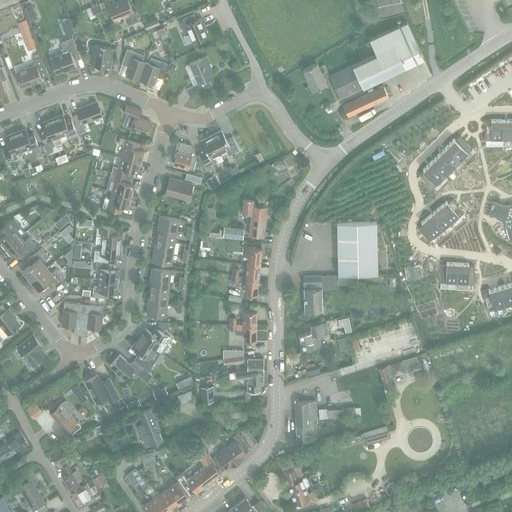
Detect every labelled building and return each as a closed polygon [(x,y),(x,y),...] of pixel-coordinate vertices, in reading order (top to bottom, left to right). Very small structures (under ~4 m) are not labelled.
[(127,0),(120,0),(107,5),(113,20),(133,12),(127,0)] [(93,14),(103,10),(99,3),(90,7),(93,14)] [(193,13),(177,20),(183,33),(188,31),(192,42),(208,36),(203,25),(204,25),(201,17),(195,19),(193,13)] [(339,97),(404,66),(405,66),(422,58),(407,21),(369,39),(371,41),(366,44),(371,55),(329,75),(339,97)] [(154,26),(159,36),(167,32),(163,22),(154,26)] [(111,31),(115,40),(121,37),(117,29),(111,31)] [(49,58),(55,73),(68,68),(69,70),(76,67),(71,54),(78,52),(72,37),(60,42),(62,48),(60,49),(62,53),(49,58)] [(112,48),(93,45),(90,64),(103,66),(104,62),(110,63),(112,48)] [(139,79),(141,72),(145,62),(142,61),(144,55),(126,49),(121,63),(128,65),(125,73),(139,79)] [(15,72),(21,87),(41,79),(41,78),(48,75),(41,56),(33,59),(35,65),(15,72)] [(212,77),(211,72),(208,65),(209,65),(206,56),(189,64),(198,83),(186,89),(189,96),(212,84),(209,78),(212,77)] [(162,78),(164,72),(168,64),(150,58),(148,63),(145,62),(141,72),(139,79),(153,84),(156,76),(162,78)] [(326,83),(321,72),(326,70),(323,64),(318,66),(316,63),(301,70),(311,90),(326,83)] [(347,116),(387,97),(382,86),(342,105),(347,116)] [(82,123),(102,115),(96,101),(78,108),(77,109),(78,114),(73,116),(77,126),(79,133),(85,130),(82,123)] [(130,126),(129,127),(147,134),(151,122),(138,117),(141,110),(126,104),(123,111),(127,113),(123,124),(130,126)] [(63,114),(52,118),(59,137),(66,134),(68,139),(71,138),(73,142),(79,140),(74,127),(73,125),(67,127),(63,114)] [(59,137),(52,118),(42,122),(47,135),(41,137),(44,144),(47,153),(53,151),(52,147),(62,143),(59,137)] [(491,121),(485,121),(485,139),(502,139),(502,119),(491,119),(491,121)] [(511,119),(502,119),(502,139),(511,138),(511,119)] [(25,128),(15,132),(22,151),(28,148),(30,153),(40,149),(35,136),(29,138),(25,128)] [(221,130),(211,135),(220,153),(226,150),(228,155),(239,149),(232,137),(226,140),(221,130)] [(22,151),(15,132),(5,136),(8,146),(3,149),(8,162),(17,158),(16,153),(22,151)] [(220,153),(211,135),(200,140),(205,150),(199,153),(206,166),(216,161),(214,156),(220,153)] [(453,138),(445,146),(459,159),(471,147),(458,135),(454,139),(453,138)] [(124,145),(121,156),(140,161),(144,150),(135,147),(136,142),(120,137),(118,143),(124,145)] [(196,155),(190,144),(180,141),(177,151),(173,164),(193,170),(196,155)] [(89,146),(86,149),(87,152),(97,155),(98,155),(100,150),(100,149),(89,146)] [(445,146),(438,153),(452,167),(459,159),(445,146)] [(66,153),(55,157),(57,164),(68,159),(66,153)] [(438,153),(430,161),(444,175),(452,167),(438,153)] [(140,161),(121,156),(118,167),(113,166),(111,172),(129,177),(131,171),(137,173),(140,161)] [(424,171),(419,175),(432,187),(444,175),(430,161),(422,169),(424,171)] [(237,165),(229,169),(232,174),(240,170),(237,165)] [(106,189),(112,191),(131,196),(134,184),(128,183),(129,177),(111,172),(106,189)] [(186,172),(185,178),(200,183),(202,177),(186,172)] [(205,180),(210,188),(220,183),(215,175),(205,180)] [(169,177),(165,193),(188,199),(192,184),(169,177)] [(131,196),(112,191),(110,198),(105,197),(102,207),(120,212),(122,206),(128,208),(131,196)] [(446,201),(438,208),(450,223),(463,212),(452,198),(447,202),(446,201)] [(266,207),(253,205),(253,200),(243,199),(242,213),(251,214),(249,235),(263,236),(266,207)] [(511,203),(505,205),(492,200),(488,213),(505,219),(511,237),(511,236),(511,203)] [(36,204),(32,206),(42,217),(52,208),(36,204)] [(438,208),(429,215),(442,230),(450,223),(438,208)] [(158,227),(176,230),(178,218),(160,215),(158,227)] [(422,224),(417,227),(428,241),(442,230),(429,215),(421,222),(422,224)] [(84,223),(93,224),(93,219),(85,217),(76,216),(76,222),(84,223)] [(0,236),(0,243),(4,248),(19,236),(15,230),(20,226),(13,218),(2,227),(5,232),(0,236)] [(338,275),(336,275),(304,275),(304,293),(322,293),(322,288),(336,287),(336,285),(358,284),(358,274),(377,274),(376,221),(337,222),(338,275)] [(95,243),(101,243),(120,245),(121,240),(122,241),(123,234),(110,233),(111,226),(97,225),(96,236),(95,243)] [(243,238),(244,228),(224,226),(223,236),(243,238)] [(158,227),(156,238),(175,242),(176,230),(158,227)] [(19,236),(4,248),(11,257),(20,250),(24,255),(36,245),(29,237),(24,241),(19,236)] [(156,238),(154,250),(173,253),(175,242),(156,238)] [(96,261),(107,262),(108,262),(108,256),(120,257),(121,250),(120,250),(120,245),(101,243),(100,250),(94,250),(93,261),(96,261)] [(247,262),(260,264),(262,248),(246,246),(246,253),(248,253),(247,262)] [(22,271),(30,280),(46,267),(42,262),(47,258),(47,255),(41,247),(28,258),(32,263),(22,271)] [(173,253),(154,250),(152,262),(171,265),(173,253)] [(99,272),(98,279),(118,281),(119,269),(106,268),(107,262),(96,261),(95,271),(99,272)] [(245,278),(258,279),(260,264),(247,262),(245,278)] [(440,264),(439,281),(456,282),(457,263),(446,262),(446,264),(440,264)] [(457,263),(456,282),(473,283),(474,265),(468,265),(468,263),(457,263)] [(46,267),(30,280),(37,290),(47,282),(51,287),(63,278),(55,268),(50,272),(46,267)] [(151,268),(150,280),(169,282),(170,270),(151,268)] [(258,279),(245,278),(244,288),(247,288),(246,294),(256,295),(258,279)] [(118,281),(98,279),(97,286),(93,286),(92,296),(105,297),(106,291),(117,292),(118,281)] [(149,291),(168,293),(169,282),(150,280),(149,291)] [(511,293),(509,283),(499,286),(504,305),(511,302),(511,293)] [(488,291),(483,293),(488,310),(504,305),(499,286),(488,289),(488,291)] [(149,291),(148,303),(167,304),(168,293),(149,291)] [(322,293),(304,293),(304,312),(317,311),(317,315),(322,315),(322,293)] [(73,334),(80,335),(83,304),(64,302),(63,310),(61,324),(74,326),(73,334)] [(167,304),(148,303),(147,314),(165,316),(167,304)] [(0,326),(0,334),(2,338),(7,334),(20,324),(13,314),(8,308),(6,310),(2,304),(0,305),(0,325),(1,326),(0,326)] [(83,304),(80,335),(87,335),(88,327),(101,328),(102,314),(103,306),(83,304)] [(243,326),(256,326),(256,311),(243,311),(243,326)] [(351,331),(348,317),(338,319),(340,326),(344,325),(345,332),(351,331)] [(303,351),(319,347),(317,336),(325,334),(322,322),(311,325),(312,330),(299,333),(303,351)] [(256,341),(256,326),(243,326),(243,335),(246,335),(245,341),(256,341)] [(137,337),(155,349),(160,352),(170,337),(158,329),(154,335),(144,328),(137,337)] [(27,357),(33,365),(44,357),(37,349),(42,346),(33,334),(17,347),(26,358),(27,357)] [(155,349),(137,337),(131,347),(142,354),(138,359),(150,367),(156,358),(152,355),(155,349)] [(341,338),(344,347),(350,346),(348,342),(346,337),(341,338)] [(151,374),(145,368),(134,359),(130,364),(119,354),(110,365),(124,378),(132,369),(146,381),(151,374)] [(235,361),(236,362),(247,360),(247,370),(235,372),(247,370),(263,370),(263,358),(247,358),(247,356),(244,356),(235,358),(235,357),(230,357),(231,361),(235,361)] [(401,360),(378,367),(385,388),(392,386),(389,374),(392,373),(393,375),(404,371),(404,369),(401,360)] [(308,376),(319,372),(317,366),(306,370),(308,376)] [(243,383),(247,383),(247,390),(259,390),(260,383),(263,383),(263,370),(247,370),(235,372),(236,378),(243,377),(243,383)] [(85,381),(96,402),(106,397),(109,402),(119,397),(109,378),(101,382),(97,374),(85,381)] [(77,385),(71,388),(77,396),(82,392),(77,385)] [(201,387),(202,401),(213,400),(212,386),(201,387)] [(65,399),(49,412),(55,418),(66,432),(69,435),(80,426),(70,413),(74,410),(65,399)] [(307,423),(316,423),(315,400),(295,401),(297,442),(308,441),(307,423)] [(319,419),(355,416),(355,405),(343,406),(343,407),(318,409),(319,419)] [(146,445),(162,439),(150,408),(139,412),(143,424),(138,426),(146,445)] [(393,424),(363,433),(366,442),(389,436),(388,430),(395,428),(393,424)] [(0,461),(2,460),(1,460),(28,443),(20,430),(12,435),(12,437),(0,444),(0,461)] [(235,439),(226,447),(236,461),(243,455),(246,453),(245,452),(251,448),(238,432),(232,436),(235,439)] [(160,448),(156,451),(160,456),(168,450),(166,447),(160,448)] [(236,461),(226,447),(216,454),(211,458),(221,471),(226,467),(226,468),(229,466),(236,461)] [(56,463),(68,456),(65,449),(52,456),(56,463)] [(186,480),(196,492),(221,473),(211,460),(210,461),(204,450),(197,453),(205,465),(186,480)] [(141,454),(142,460),(155,457),(153,451),(141,454)] [(155,457),(142,460),(143,466),(156,463),(155,457)] [(75,470),(72,472),(65,460),(60,463),(67,475),(62,477),(70,491),(79,486),(78,483),(81,480),(75,470)] [(292,463),(281,466),(291,497),(289,498),(291,503),(293,503),(309,498),(307,492),(305,486),(307,485),(308,482),(307,478),(304,477),(303,477),(301,472),(300,473),(299,467),(294,469),(292,463)] [(135,468),(130,471),(138,482),(143,478),(135,468)] [(176,478),(182,474),(179,470),(173,474),(176,478)] [(138,482),(130,471),(125,475),(133,485),(138,482)] [(92,478),(97,487),(105,483),(100,474),(92,478)] [(32,510),(45,502),(31,479),(8,493),(11,497),(21,491),(26,499),(23,501),(26,507),(29,504),(32,510)] [(178,481),(168,487),(180,504),(189,497),(178,481)] [(91,498),(92,497),(84,485),(71,492),(79,505),(92,498),(91,498)] [(160,494),(171,510),(180,504),(168,487),(160,494)] [(160,494),(151,500),(159,511),(168,511),(171,510),(160,494)] [(0,496),(0,511),(11,511),(1,496),(0,496)] [(254,511),(256,511),(246,497),(227,511),(254,511)] [(258,511),(267,511),(259,499),(253,504),(258,511)] [(159,511),(151,500),(142,506),(145,511),(159,511)] [(92,511),(99,511),(108,508),(104,501),(90,508),(92,511)]
